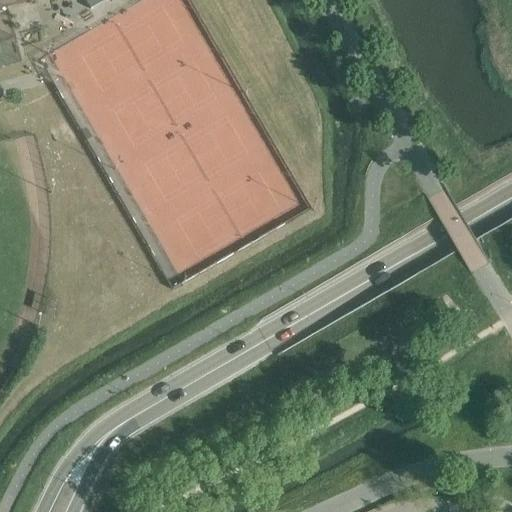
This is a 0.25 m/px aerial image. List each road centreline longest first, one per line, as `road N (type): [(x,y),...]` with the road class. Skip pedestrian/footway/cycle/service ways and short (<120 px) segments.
road 1 (secondary): [(511,196),(134,415),(90,451)]
road 2 (residential): [(511,455),(445,465),(325,511)]
